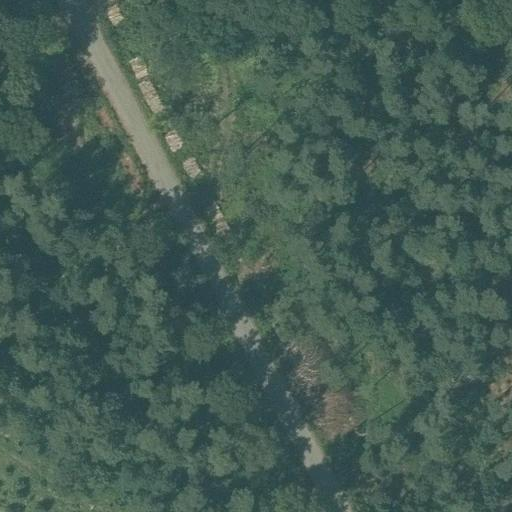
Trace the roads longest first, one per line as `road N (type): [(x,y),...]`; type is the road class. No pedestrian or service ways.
road 1 (residential): [(75,0),(340,511)]
road 2 (track): [(86,0),(511,9)]
